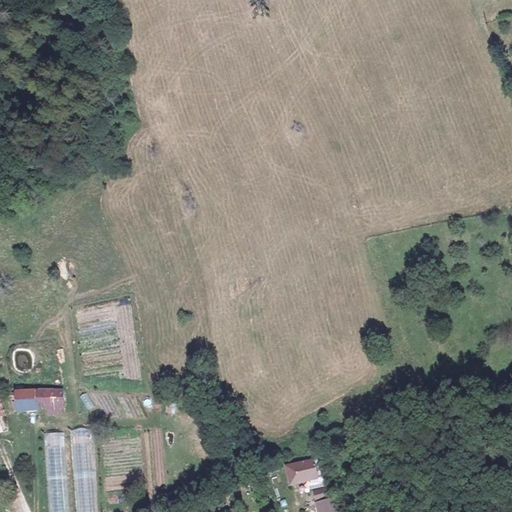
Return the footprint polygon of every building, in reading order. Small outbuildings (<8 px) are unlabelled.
[(70,403),(69,388),(19,392),(25,412),(45,409),(45,404),(55,404),(70,403)] [(1,401),(0,397),(0,418),(12,413),(6,399),(1,401)] [(70,511),(65,431),(45,432),(49,511),(70,511)] [(320,478),(316,460),(292,467),(297,484),(320,478)] [(315,492),(317,498),(325,495),(323,489),(315,492)] [(338,511),(335,499),(329,501),(326,502),(329,511),(338,511)] [(291,501),(282,505),(284,511),(290,511),(295,510),(291,501)] [(329,511),(326,502),(316,504),(318,511),(329,511)]
